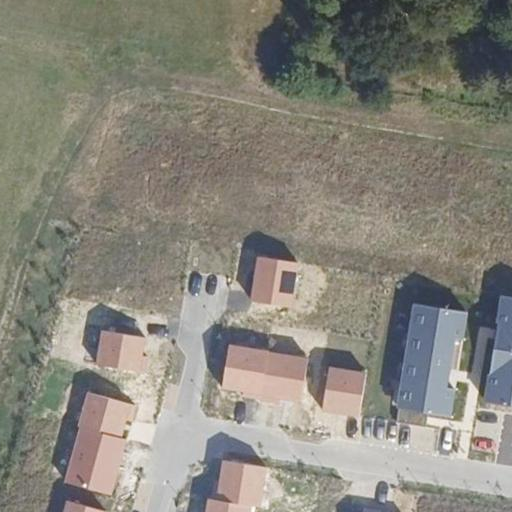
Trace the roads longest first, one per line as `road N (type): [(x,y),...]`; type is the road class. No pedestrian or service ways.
road 1 (residential): [(511,486),(207,439),(182,443)]
road 2 (residential): [(182,443),(207,305)]
